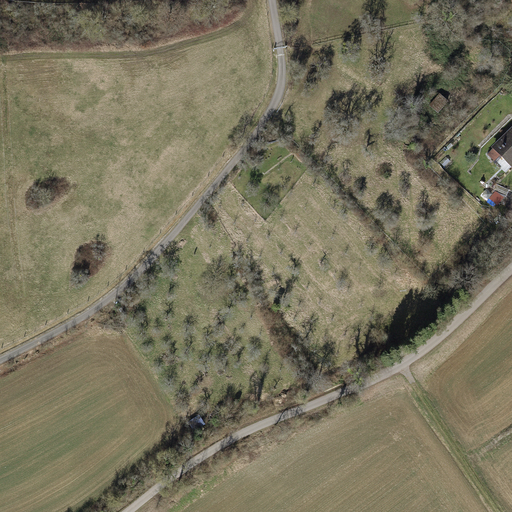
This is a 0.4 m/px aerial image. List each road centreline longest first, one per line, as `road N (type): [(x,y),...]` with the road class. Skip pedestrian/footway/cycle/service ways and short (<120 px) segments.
road 1 (residential): [(276,0),(284,80),(253,141),(131,273),(79,316),(0,357)]
road 2 (residential): [(123,511),(270,417),(420,351),(511,272)]
road 3 (track): [(398,362),(498,511)]
